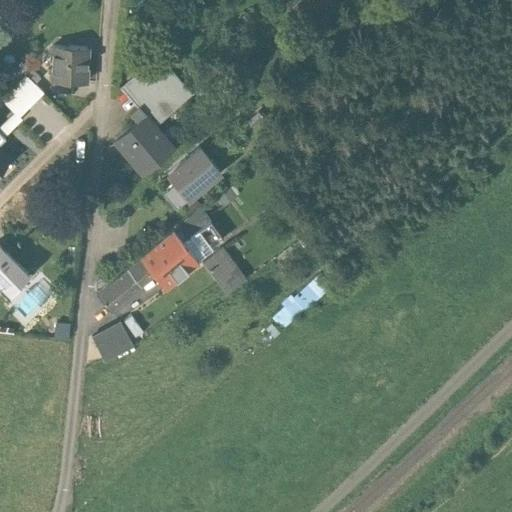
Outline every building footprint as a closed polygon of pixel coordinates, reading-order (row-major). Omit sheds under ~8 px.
[(295,0),(310,15),(326,0),(295,0)] [(87,46),(54,44),(52,78),(85,80),(87,46)] [(140,104),(154,121),(188,92),(157,56),(122,87),(138,106),(140,104)] [(22,78),(24,75),(32,83),(38,77),(25,64),(17,73),(22,78)] [(18,114),(41,92),(32,83),(24,75),(22,78),(2,98),(14,110),(18,114)] [(0,123),(14,110),(2,98),(0,100),(0,123)] [(154,121),(140,104),(138,106),(131,112),(136,118),(115,136),(142,169),(173,143),(154,121)] [(21,117),(18,114),(14,110),(0,123),(0,130),(4,135),(21,117)] [(219,170),(198,144),(166,170),(175,181),(163,190),(175,205),(219,170)] [(0,164),(10,155),(0,145),(0,164)] [(232,187),(217,198),(222,204),(237,194),(232,187)] [(201,209),(174,229),(185,243),(188,241),(200,256),(223,238),(201,209)] [(197,258),(185,243),(174,229),(98,291),(111,306),(153,271),(164,285),(197,258)] [(28,271),(0,244),(0,281),(8,289),(28,271)] [(222,247),(203,262),(217,281),(225,292),(244,277),(222,247)] [(330,285),(320,274),(293,299),(290,296),(280,305),(283,307),(272,318),(282,329),(330,285)] [(131,341),(120,320),(92,335),(104,357),(132,343),(131,341)] [(55,321),(54,335),(68,336),(69,323),(55,321)]
